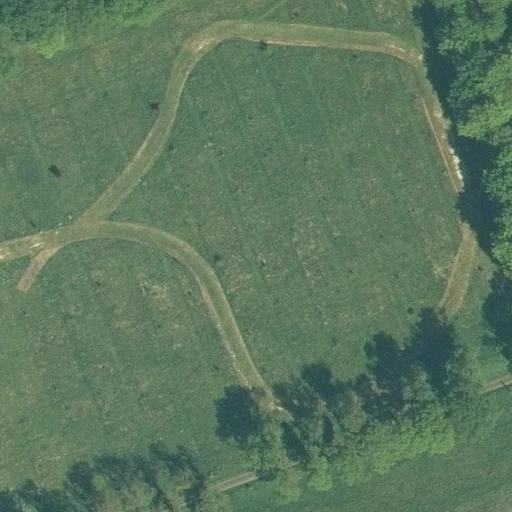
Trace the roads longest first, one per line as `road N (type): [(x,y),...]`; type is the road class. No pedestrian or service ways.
road 1 (track): [(416,414),(159,511)]
road 2 (track): [(437,21),(511,239)]
